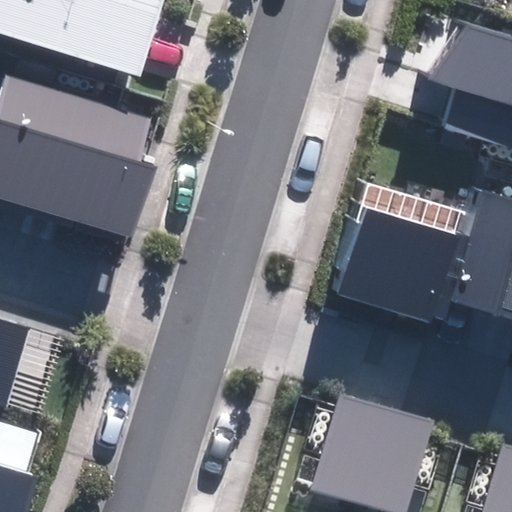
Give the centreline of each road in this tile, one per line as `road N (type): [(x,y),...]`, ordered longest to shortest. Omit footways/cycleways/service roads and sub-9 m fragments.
road 1 (residential): [(200,321),(294,0)]
road 2 (residential): [(200,321),(511,412)]
road 3 (residential): [(0,262),(200,321)]
road 4 (residential): [(137,511),(200,321)]
